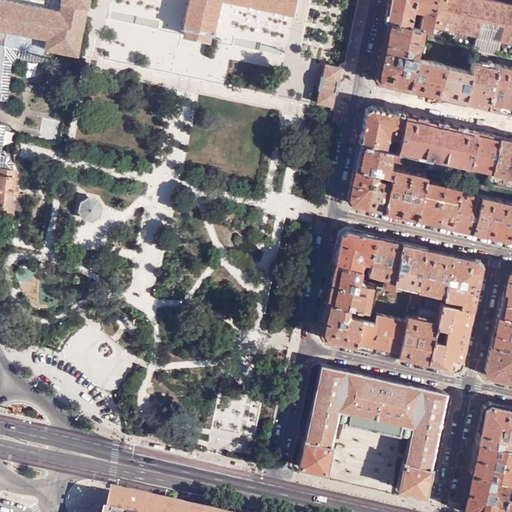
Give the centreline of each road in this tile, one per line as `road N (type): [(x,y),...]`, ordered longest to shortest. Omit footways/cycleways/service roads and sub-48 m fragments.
road 1 (motorway): [(0,129),(159,153),(511,239)]
road 2 (motorway): [(511,122),(166,42),(0,26)]
road 3 (primary): [(66,451),(268,497)]
road 4 (residential): [(302,345),(468,383)]
road 5 (residential): [(333,208),(497,247)]
road 6 (residential): [(511,125),(355,89)]
road 7 (residential): [(268,497),(302,345)]
road 8 (residential): [(333,208),(302,345)]
road 9 (residential): [(468,383),(497,247)]
road 10 (residential): [(438,511),(468,383)]
road 11 (residential): [(355,89),(333,208)]
